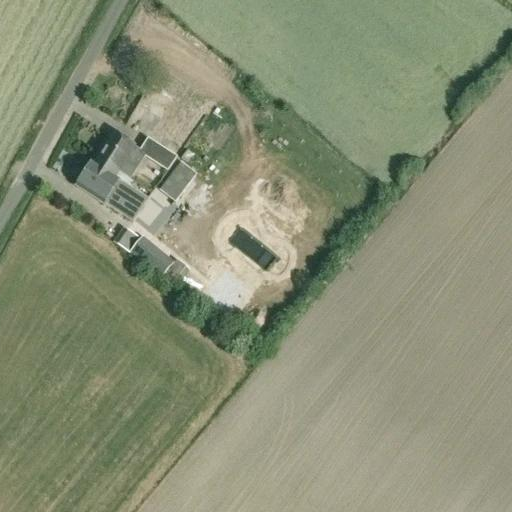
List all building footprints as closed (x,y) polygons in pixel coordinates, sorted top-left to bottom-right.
[(162,94),(157,103),(172,112),(177,103),(162,94)] [(113,179),(117,172),(129,181),(145,156),(133,148),(133,147),(113,134),(93,166),(113,179)] [(162,150),(153,165),(166,174),(176,159),(164,151),(162,150)] [(158,191),(174,205),(197,176),(180,163),(158,191)] [(113,179),(93,166),(91,164),(76,188),(103,205),(132,223),(147,200),(113,179)] [(128,254),(160,281),(174,264),(142,238),(128,254)] [(167,280),(178,290),(193,274),(182,263),(167,280)]
